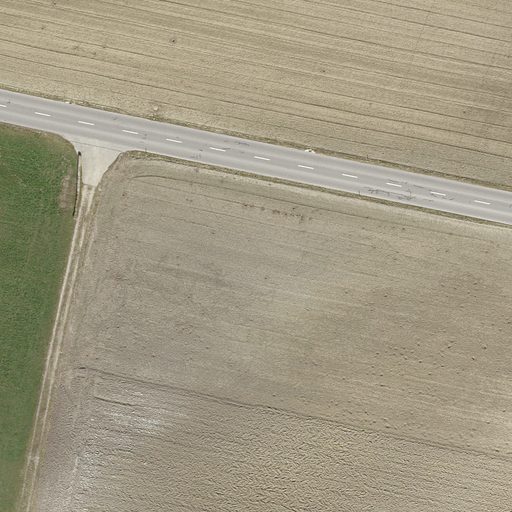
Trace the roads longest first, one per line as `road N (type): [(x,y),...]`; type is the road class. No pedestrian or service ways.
road 1 (tertiary): [(511,211),(0,104)]
road 2 (track): [(102,128),(25,511)]
